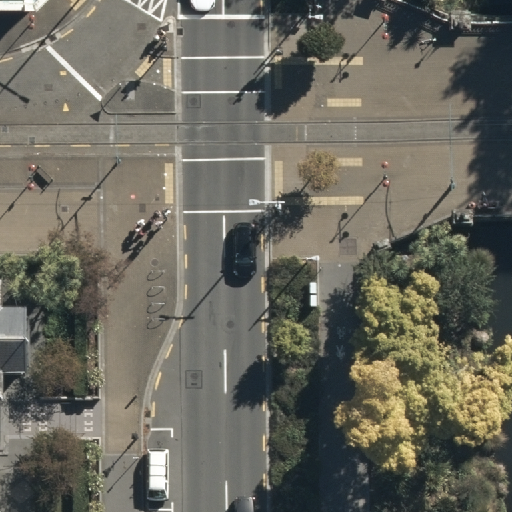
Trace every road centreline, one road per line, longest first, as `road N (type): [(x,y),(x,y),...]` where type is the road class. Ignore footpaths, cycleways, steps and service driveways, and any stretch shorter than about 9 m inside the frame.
road 1 (secondary): [(224,0),(226,511)]
road 2 (secondary): [(133,0),(70,69),(0,93)]
